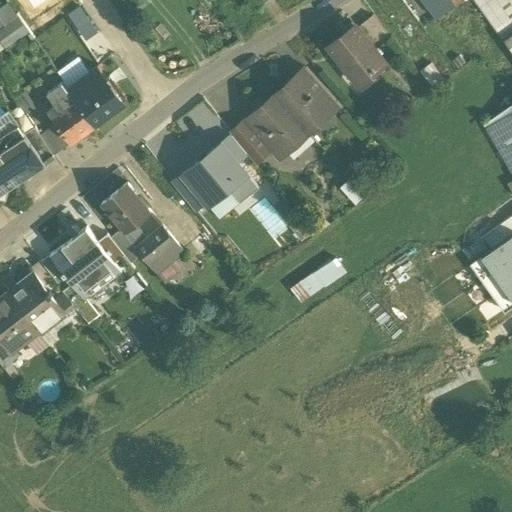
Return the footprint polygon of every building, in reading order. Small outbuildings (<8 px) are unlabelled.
[(47,0),(26,0),(33,9),(47,0)] [(272,0),(245,0),(255,13),(272,0)] [(511,0),(475,0),(504,41),(511,34),(511,0)] [(0,29),(0,37),(8,49),(30,34),(9,3),(0,9),(0,21),(4,27),(0,29)] [(371,19),(356,30),(373,51),(388,40),(371,19)] [(356,30),(355,29),(343,38),(342,37),(329,47),(355,80),(370,69),(375,75),(385,67),(373,51),(356,30)] [(75,59),(57,73),(64,82),(62,83),(67,89),(86,75),(75,59)] [(86,75),(67,89),(74,100),(94,126),(125,102),(98,66),(86,75)] [(330,95),(306,69),(297,76),(321,103),(330,95)] [(297,76),(275,96),(305,129),(327,110),(321,103),(297,76)] [(62,83),(47,94),(55,105),(56,104),(61,110),(74,100),(67,89),(62,83)] [(275,96),(253,115),(276,142),(267,150),(268,151),(273,157),(283,149),(305,129),(275,96)] [(74,100),(61,110),(56,104),(55,105),(48,111),(57,123),(72,143),(94,126),(74,100)] [(511,105),(483,126),(511,174),(511,105)] [(276,142),(253,115),(243,123),(244,124),(267,150),(276,142)] [(57,123),(40,136),(54,157),(72,143),(57,123)] [(267,150),(244,124),(232,136),(247,154),(254,164),(268,151),(267,150)] [(18,126),(0,139),(0,152),(20,182),(31,174),(21,160),(20,155),(15,148),(27,139),(24,134),(18,126)] [(39,135),(34,128),(24,134),(27,139),(15,148),(20,155),(21,160),(31,174),(54,157),(40,136),(39,135)] [(305,129),(283,149),(292,159),(314,140),(305,129)] [(247,154),(232,136),(222,143),(237,162),(247,154)] [(237,162),(222,143),(182,175),(205,203),(208,207),(228,191),(240,205),(259,189),(237,162)] [(0,152),(0,195),(7,190),(8,190),(20,182),(0,152)] [(205,203),(182,175),(172,184),(194,212),(205,203)] [(151,212),(127,183),(101,205),(122,230),(125,234),(135,226),(151,212)] [(164,228),(148,241),(135,226),(125,234),(142,255),(158,274),(183,251),(164,228)] [(86,227),(50,256),(64,273),(62,274),(65,277),(66,276),(72,283),(62,291),(71,303),(81,295),(105,276),(109,281),(121,271),(115,263),(97,241),(86,227)] [(125,234),(122,230),(111,239),(131,264),(142,255),(125,234)] [(111,239),(107,233),(97,241),(115,263),(124,256),(111,239)] [(195,244),(212,266),(225,255),(208,234),(195,244)] [(511,309),(511,235),(470,266),(505,315),(511,309)] [(309,300),(351,273),(341,259),(300,286),(309,300)] [(49,294),(35,275),(9,295),(38,333),(64,313),(51,297),(53,296),(50,293),(49,294)] [(38,333),(9,295),(0,302),(0,336),(13,353),(14,352),(38,333)] [(81,295),(71,303),(79,313),(89,305),(81,295)] [(0,336),(0,366),(4,371),(19,358),(14,352),(13,353),(0,336)]
